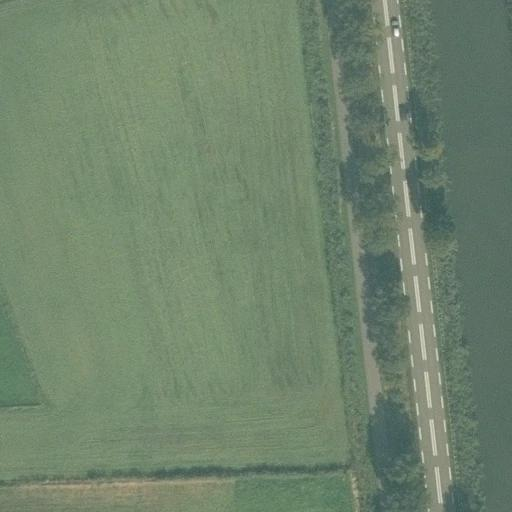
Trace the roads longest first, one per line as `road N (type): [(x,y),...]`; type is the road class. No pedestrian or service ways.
road 1 (unclassified): [(385,511),(326,0)]
road 2 (primary): [(435,511),(378,0)]
